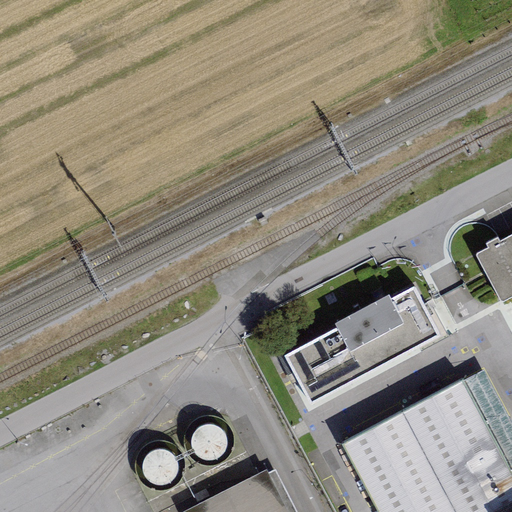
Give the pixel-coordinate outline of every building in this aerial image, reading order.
[(475,255),(500,303),(511,296),(511,234),(499,242),(497,238),(486,244),(488,248),(475,255)] [(286,358),(310,404),(438,335),(412,287),(389,300),(387,295),(334,323),(338,330),(286,358)] [(511,423),(483,370),(463,381),(511,473),(511,423)] [(511,511),(511,473),(463,381),(341,445),(376,511),(511,511)] [(189,457),(195,463),(203,466),(211,466),(219,464),(226,460),(232,453),(234,444),(234,436),(230,428),(224,421),(217,417),(208,416),(200,418),(193,421),(188,427),(185,435),(184,443),(185,450),(189,457)] [(140,482),(146,488),(153,491),(161,491),(170,489),(177,485),(182,478),(185,469),(184,461),(181,453),(175,446),(167,442),(158,441),(151,443),(144,447),(138,452),(135,460),(134,468),(136,475),(140,482)] [(287,511),(296,511),(274,469),(268,473),(287,511)] [(266,470),(182,511),(287,511),(268,473),(266,470)]
